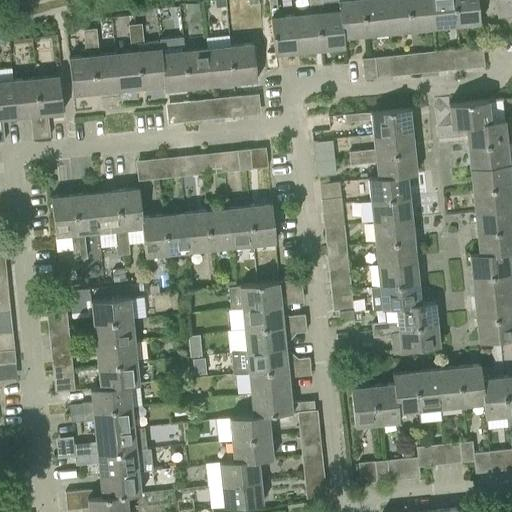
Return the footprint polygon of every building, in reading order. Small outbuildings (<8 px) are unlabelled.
[(268,0),(274,53),(298,51),(294,13),(278,15),(276,0),(268,0)] [(344,46),(343,36),(338,8),(323,10),(322,0),(308,0),(309,7),(316,6),(320,49),(344,46)] [(343,36),(366,34),(362,0),(337,0),(338,8),(343,36)] [(362,0),(366,34),(388,31),(385,0),(362,0)] [(385,0),(388,31),(411,29),(408,0),(385,0)] [(408,0),(411,29),(434,27),(431,0),(408,0)] [(431,0),(434,27),(457,24),(454,0),(431,0)] [(454,0),(457,24),(480,22),(477,0),(454,0)] [(511,0),(494,0),(495,11),(511,9),(511,0)] [(298,51),(320,49),(316,6),(309,7),(310,11),(294,13),(298,51)] [(129,35),(142,33),(141,23),(128,25),(129,35)] [(32,24),(15,28),(17,35),(19,41),(35,37),(32,24)] [(84,39),(97,38),(96,28),(82,29),(84,39)] [(141,86),(164,84),(161,51),(161,46),(144,48),(142,33),(129,35),(130,44),(137,44),(141,86)] [(96,91),(118,89),(114,51),(98,53),(97,38),(84,39),(84,49),(92,48),(96,91)] [(256,80),(255,71),(252,42),(231,44),(235,82),(256,80)] [(118,89),(141,86),(137,44),(130,44),(130,49),(114,51),(118,89)] [(210,84),(235,82),(231,44),(206,47),(210,84)] [(187,87),(210,84),(206,47),(184,49),(187,87)] [(453,59),(466,57),(465,47),(452,49),(453,59)] [(72,93),(96,91),(92,48),(84,49),(85,54),(68,56),(72,93)] [(164,89),(187,87),(184,49),(161,51),(164,84),(164,89)] [(408,63),(421,62),(419,52),(407,54),(408,63)] [(362,69),(375,68),(374,57),(361,58),(362,69)] [(454,69),(467,67),(466,57),(453,59),(454,69)] [(409,73),(422,72),(421,62),(408,63),(409,73)] [(363,78),(376,77),(375,68),(362,69),(363,78)] [(62,112),(59,74),(36,76),(42,137),(50,136),(48,113),(62,112)] [(33,138),(42,137),(36,76),(13,79),(16,117),(30,115),(33,138)] [(2,118),(16,117),(13,79),(0,80),(0,141),(4,141),(2,118)] [(229,106),(242,105),(241,95),(228,96),(229,106)] [(479,121),(490,120),(488,99),(449,103),(451,126),(466,125),(479,123),(479,121)] [(184,111),(196,110),(195,100),(183,101),(184,111)] [(230,116),(242,115),(242,105),(229,106),(230,116)] [(372,134),(412,130),(409,107),(345,114),(345,121),(370,119),(372,134)] [(184,121),(197,119),(196,110),(184,111),(184,121)] [(468,145),(507,141),(505,119),(490,120),(479,121),(479,123),(466,125),(468,145)] [(349,157),(414,151),(412,130),(372,134),(373,149),(349,151),(349,157)] [(316,138),(317,172),(336,171),(335,137),(316,138)] [(470,167),(509,163),(507,141),(468,145),(470,167)] [(238,160),(250,158),(249,148),(237,150),(238,160)] [(394,176),(407,174),(416,173),(414,151),(349,157),(350,164),(374,161),(376,176),(393,174),(394,176)] [(195,164),(207,163),(206,153),(194,154),(195,164)] [(152,168),(164,167),(163,157),(151,158),(152,168)] [(239,170),(251,168),(250,158),(238,160),(239,170)] [(196,174),(208,173),(207,163),(195,164),(196,174)] [(472,188),(511,184),(509,163),(470,167),(472,188)] [(153,178),(165,177),(164,167),(152,168),(153,178)] [(369,199),(409,195),(407,174),(394,176),(393,174),(376,176),(367,177),(369,199)] [(475,210),(511,205),(511,188),(511,184),(472,188),(475,210)] [(141,227),(141,216),(138,187),(117,189),(122,234),(127,233),(127,228),(141,227)] [(114,230),(115,244),(128,243),(127,233),(122,234),(117,189),(95,192),(100,231),(114,230)] [(84,233),(100,231),(95,192),(74,194),(79,238),(84,238),(84,233)] [(70,234),(72,249),(85,247),(84,238),(79,238),(74,194),(51,196),(55,236),(70,234)] [(372,220),(411,216),(409,195),(369,199),(372,220)] [(332,210),(342,209),(341,196),(331,197),(332,210)] [(322,211),(332,210),(331,197),(321,198),(322,211)] [(252,244),(275,242),(271,202),(248,205),(252,244)] [(232,247),(252,244),(248,205),(228,207),(232,247)] [(477,231),(511,227),(511,205),(475,210),(477,231)] [(210,249),(232,247),(228,207),(206,209),(210,249)] [(188,251),(210,249),(206,209),(184,211),(188,251)] [(167,253),(188,251),(184,211),(163,214),(167,253)] [(144,256),(167,253),(163,214),(141,216),(141,227),(144,256)] [(374,242),(413,238),(411,216),(372,220),(374,242)] [(479,252),(508,251),(511,250),(511,227),(477,231),(479,252)] [(376,265),(416,261),(413,238),(374,242),(376,265)] [(326,247),(346,245),(345,239),(325,241),(326,247)] [(115,246),(116,255),(123,254),(129,254),(128,243),(115,244),(115,246)] [(327,254),(347,252),(346,245),(326,247),(327,254)] [(72,249),(73,259),(86,258),(85,247),(72,249)] [(471,276),(511,272),(508,251),(479,252),(469,253),(471,276)] [(378,286),(418,282),(416,261),(376,265),(378,286)] [(474,298),(511,294),(511,285),(511,272),(471,276),(474,298)] [(241,308),(280,304),(279,290),(301,288),(301,279),(238,285),(241,308)] [(341,296),(351,295),(350,282),(340,283),(341,296)] [(395,307),(420,302),(418,282),(378,286),(381,308),(395,307)] [(331,297),(341,296),(340,283),(330,284),(331,297)] [(476,319),(511,315),(511,294),(474,298),(476,319)] [(92,322),(132,318),(130,297),(90,301),(92,322)] [(393,328),(437,323),(435,301),(420,302),(395,307),(396,320),(382,322),(383,335),(393,334),(393,328)] [(0,310),(1,317),(11,316),(9,304),(0,304),(0,310)] [(243,329),(305,322),(304,314),(281,316),(280,304),(241,308),(243,329)] [(339,320),(353,319),(352,309),(338,310),(339,320)] [(478,341),(511,337),(511,315),(476,319),(478,341)] [(95,344),(135,340),(132,318),(92,322),(95,344)] [(58,333),(68,332),(67,319),(57,320),(58,333)] [(48,334),(58,333),(57,320),(47,321),(48,334)] [(245,351),(285,347),(283,333),(306,331),(305,322),(243,329),(245,351)] [(383,335),(382,322),(371,323),(373,336),(383,335)] [(400,349),(439,345),(437,323),(393,328),(393,334),(398,333),(400,349)] [(188,335),(190,356),(201,355),(199,334),(188,335)] [(97,366),(137,362),(135,340),(95,344),(97,366)] [(309,365),(309,357),(286,360),(285,347),(245,351),(247,371),(309,365)] [(5,362),(15,361),(14,348),(4,349),(5,362)] [(62,363),(63,376),(73,375),(71,362),(62,363)] [(99,387),(130,385),(139,384),(137,362),(97,366),(99,387)] [(462,405),(483,403),(481,377),(480,362),(459,365),(462,405)] [(53,377),(63,376),(62,363),(52,364),(53,377)] [(249,394),(289,389),(288,376),(310,374),(309,365),(247,371),(249,394)] [(440,407),(462,405),(459,365),(436,367),(440,407)] [(419,410),(440,407),(436,367),(414,369),(419,410)] [(398,412),(419,410),(414,369),(392,371),(393,381),(398,412)] [(507,414),(511,413),(511,373),(503,375),(507,414)] [(484,417),(507,414),(503,375),(481,377),(483,403),(484,417)] [(399,421),(398,412),(393,381),(373,384),(377,423),(399,421)] [(355,426),(377,423),(373,384),(350,386),(355,426)] [(73,412),(132,406),(130,385),(99,387),(89,388),(90,402),(72,404),(73,412)] [(314,409),(314,407),(313,400),(290,402),(289,389),(249,394),(252,414),(268,414),(314,409)] [(95,433),(134,428),(132,406),(73,412),(74,421),(93,419),(95,433)] [(230,440),(270,436),(268,414),(252,414),(227,417),(230,440)] [(309,438),(319,437),(318,424),(308,425),(309,438)] [(299,439),(309,438),(308,425),(298,426),(299,439)] [(78,454),(136,448),(134,428),(95,433),(96,445),(77,447),(78,454)] [(232,460),(257,460),(272,458),(270,436),(230,440),(232,460)] [(460,451),(472,449),(471,439),(459,441),(460,451)] [(417,455),(429,454),(428,444),(416,445),(417,455)] [(99,475),(139,471),(136,448),(78,454),(78,464),(98,462),(99,475)] [(461,460),(473,459),(472,449),(460,451),(461,460)] [(418,465),(430,463),(429,454),(417,455),(418,465)] [(375,470),(387,469),(386,459),(374,460),(375,470)] [(221,485),(260,481),(257,460),(232,460),(218,461),(221,485)] [(314,481),(324,480),(323,467),(313,468),(314,481)] [(304,482),(314,481),(313,468),(303,469),(304,482)] [(376,480),(388,478),(387,469),(375,470),(376,480)] [(66,502),(127,495),(141,493),(139,471),(99,475),(101,488),(65,491),(66,502)] [(221,485),(223,506),(262,502),(260,481),(221,485)] [(128,511),(127,495),(66,502),(66,509),(88,507),(88,511),(128,511)]
